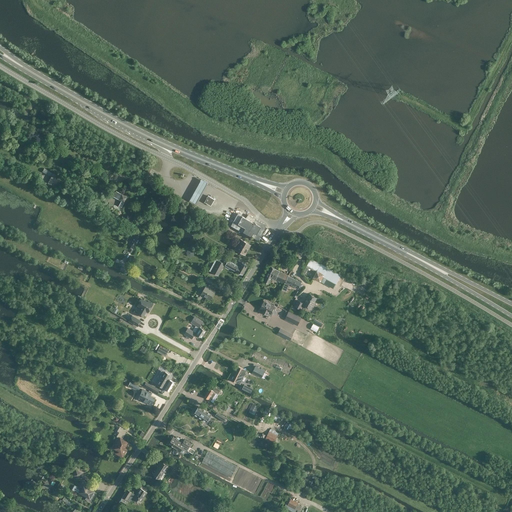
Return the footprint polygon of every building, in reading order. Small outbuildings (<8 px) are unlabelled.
[(50,185),(55,175),(45,169),(43,172),(50,177),(47,183),(50,185)] [(196,189),(190,200),(197,204),(203,193),(209,183),(202,179),(196,189)] [(120,212),(121,209),(106,201),(112,189),(109,187),(101,203),(120,212)] [(121,207),(127,197),(116,191),(113,196),(121,201),(118,206),(121,207)] [(211,206),(214,199),(208,196),(205,202),(211,206)] [(246,218),(238,213),(231,225),(243,231),(244,231),(252,235),(258,239),(266,226),(266,225),(266,224),(248,215),(246,218)] [(136,246),(142,236),(136,233),(134,237),(133,236),(130,243),(136,246)] [(245,255),(249,249),(248,248),(250,245),(240,239),(237,244),(240,245),(237,250),(245,255)] [(191,257),(194,256),(195,254),(194,250),(192,249),(188,250),(187,253),(188,256),(191,257)] [(219,276),(224,263),(215,259),(210,272),(219,276)] [(327,268),(311,259),(303,273),(305,274),(309,267),(317,272),(313,278),(334,289),(342,275),(337,272),(328,267),(327,268)] [(238,266),(228,260),(225,265),(243,275),(248,266),(238,260),(237,262),(239,263),(238,266)] [(274,268),(271,267),(264,281),(269,284),(270,280),(272,281),(273,278),(285,284),(288,276),(288,275),(274,268)] [(208,283),(201,295),(210,300),(216,291),(210,288),(213,282),(211,280),(213,278),(208,275),(206,278),(206,277),(204,280),(208,283)] [(298,289),(301,282),(288,276),(285,284),(282,290),(285,291),(288,286),(287,285),(288,284),(298,289)] [(311,309),(317,297),(310,293),(303,305),(311,309)] [(148,311),(151,305),(141,299),(137,305),(141,307),(137,314),(142,317),(146,310),(148,311)] [(301,308),(304,302),(298,299),(295,305),(301,308)] [(276,309),(276,307),(264,301),(263,303),(262,305),(262,306),(261,308),(263,309),(262,312),(268,314),(267,315),(271,316),(275,309),(276,309)] [(297,325),(301,318),(289,312),(285,319),(297,325)] [(137,326),(140,320),(132,316),(129,321),(137,326)] [(188,328),(184,333),(192,338),(194,335),(196,336),(197,334),(201,337),(206,331),(201,328),(202,326),(200,325),(202,322),(194,317),(191,322),(199,327),(195,332),(188,328)] [(280,330),(277,334),(290,340),(292,336),(280,330)] [(165,356),(168,350),(160,346),(157,351),(165,356)] [(243,377),(247,370),(243,369),(243,368),(239,366),(235,373),(243,377)] [(253,372),(252,373),(261,377),(265,370),(256,366),(254,369),(253,372)] [(165,372),(157,385),(162,388),(163,385),(166,387),(164,389),(168,392),(174,382),(170,380),(167,379),(169,374),(165,372)] [(240,384),(243,377),(235,373),(232,380),(236,382),(237,382),(240,384)] [(158,392),(160,389),(146,381),(144,385),(158,392)] [(130,382),(129,385),(133,387),(132,388),(138,391),(140,387),(130,382)] [(252,388),(244,384),(242,389),(250,393),(252,388)] [(220,394),(221,394),(222,393),(222,392),(221,391),(220,390),(212,385),(210,389),(204,397),(211,401),(213,402),(218,394),(219,394),(220,394)] [(141,392),(139,396),(142,398),(141,400),(150,405),(153,398),(149,396),(150,393),(145,391),(142,389),(141,392)] [(196,411),(194,414),(196,415),(207,422),(212,415),(203,409),(199,407),(197,410),(197,409),(196,411)] [(226,418),(217,413),(215,416),(224,422),(226,418)] [(122,456),(127,447),(124,445),(126,442),(122,439),(125,434),(125,433),(126,431),(120,427),(117,431),(119,432),(116,437),(120,439),(114,448),(117,450),(115,453),(122,456)] [(274,442),(277,435),(275,434),(276,431),(270,429),(266,438),(274,442)] [(183,443),(173,436),(168,444),(180,451),(182,448),(195,455),(197,452),(189,447),(191,444),(185,440),(183,443)] [(231,478),(237,466),(207,451),(201,462),(231,478)] [(159,478),(167,466),(160,461),(157,465),(159,466),(154,474),(159,478)] [(176,471),(178,468),(180,466),(174,462),(170,467),(176,471)] [(78,478),(81,473),(78,471),(76,470),(74,473),(73,476),(78,478)] [(44,490),(50,487),(47,480),(41,487),(44,490)] [(89,497),(93,491),(90,489),(91,486),(82,481),(78,487),(81,489),(79,492),(89,497)] [(143,497),(147,492),(142,489),(143,487),(137,483),(135,487),(138,490),(136,493),(143,497)] [(295,509),(298,502),(291,498),(287,505),(286,504),(284,507),(292,511),(295,511),(296,510),(295,509)]
